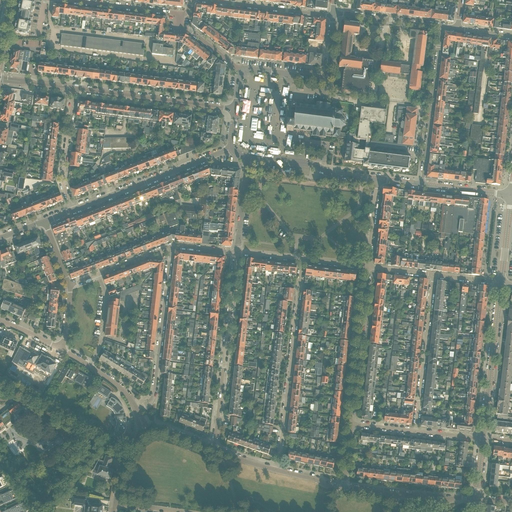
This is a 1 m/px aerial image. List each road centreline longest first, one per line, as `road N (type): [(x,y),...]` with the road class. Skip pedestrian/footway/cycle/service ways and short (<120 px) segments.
road 1 (residential): [(302,259),(275,470)]
road 2 (residential): [(213,449),(236,252)]
road 3 (residential): [(171,246),(153,392),(136,411)]
road 4 (residential): [(231,149),(73,210)]
road 5 (tertiary): [(234,109),(73,88)]
road 6 (residential): [(440,27),(420,184)]
road 7 (residential): [(433,274),(414,431)]
road 8 (residential): [(352,423),(367,266)]
road 9 (tertiary): [(483,437),(500,282)]
road 10 (residential): [(332,14),(199,0)]
road 11 (tertiary): [(377,179),(247,156)]
road 12 (residential): [(73,210),(62,180),(73,88)]
road 13 (residential): [(59,0),(182,15)]
